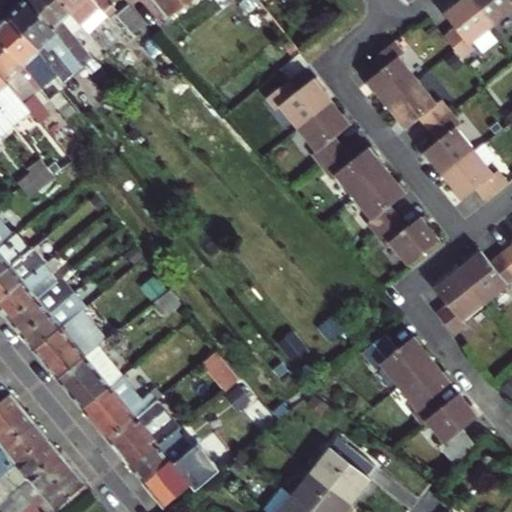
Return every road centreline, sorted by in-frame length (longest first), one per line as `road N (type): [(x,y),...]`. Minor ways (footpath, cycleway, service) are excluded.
road 1 (residential): [(388,12),(326,62),(460,233)]
road 2 (residential): [(501,412),(402,288),(460,233)]
road 3 (residential): [(142,511),(0,343)]
